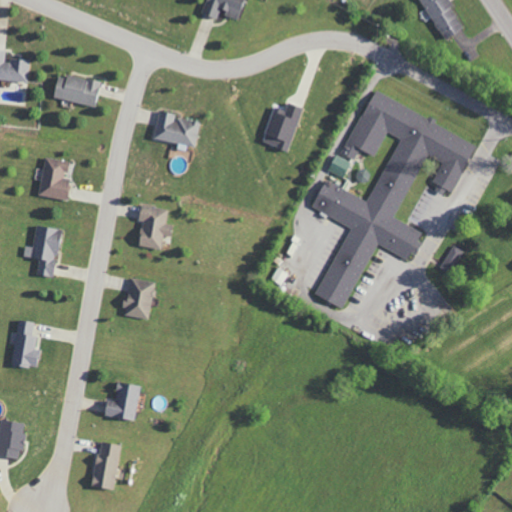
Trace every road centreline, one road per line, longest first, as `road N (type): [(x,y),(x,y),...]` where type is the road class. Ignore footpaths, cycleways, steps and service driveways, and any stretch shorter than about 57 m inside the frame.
road 1 (residential): [(152,48),(119,142),(57,486),(41,511)]
road 2 (residential): [(32,0),(217,69),(335,38),(389,58)]
road 3 (residential): [(511,124),(389,58)]
